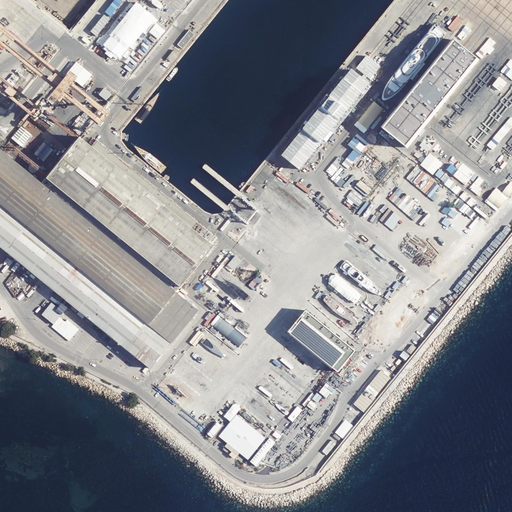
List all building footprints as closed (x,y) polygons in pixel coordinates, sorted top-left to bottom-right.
[(3,0),(38,26),(44,19),(18,0),(3,0)] [(135,4),(101,46),(121,61),(155,19),(135,4)] [(24,36),(30,29),(10,11),(4,18),(24,36)] [(183,48),(195,33),(191,29),(178,44),(183,48)] [(454,39),(383,127),(406,146),(478,58),(454,39)] [(173,61),(180,53),(174,49),(168,57),(173,61)] [(66,74),(81,86),(91,75),(76,62),(66,74)] [(499,78),(493,84),(500,90),(505,83),(499,78)] [(511,80),(460,149),(473,159),(511,107),(511,80)] [(98,95),(105,100),(111,94),(103,88),(98,95)] [(370,125),(387,105),(378,96),(360,116),(370,125)] [(32,150),(40,141),(31,133),(23,142),(32,150)] [(55,191),(9,154),(15,146),(9,141),(3,149),(0,146),(0,145),(4,140),(0,136),(0,246),(12,257),(150,369),(199,308),(178,291),(55,191)] [(91,146),(80,137),(46,178),(181,287),(217,237),(97,139),(91,146)] [(427,156),(430,153),(437,144),(434,143),(432,146),(429,143),(427,145),(423,141),(420,146),(427,152),(425,154),(427,156)] [(443,164),(430,153),(427,156),(420,165),(433,175),(443,164)] [(349,158),(341,166),(352,176),(359,167),(349,158)] [(407,166),(399,160),(394,165),(402,172),(407,166)] [(456,170),(471,178),(474,173),(459,165),(456,170)] [(331,175),(327,179),(338,190),(342,185),(331,175)] [(466,202),(471,196),(446,176),(441,182),(447,187),(429,208),(435,213),(452,191),(466,202)] [(434,177),(432,179),(442,188),(444,186),(434,177)] [(423,184),(416,178),(411,184),(419,190),(423,184)] [(308,206),(276,179),(270,185),(303,212),(308,206)] [(304,222),(262,189),(253,200),(295,233),(304,222)] [(388,207),(382,202),(377,208),(383,213),(388,207)] [(380,225),(386,218),(374,206),(367,213),(374,220),(371,223),(376,227),(379,224),(380,225)] [(430,219),(458,243),(463,237),(446,223),(445,224),(434,214),(430,219)] [(390,220),(381,230),(396,244),(405,234),(390,220)] [(240,230),(236,236),(240,239),(238,243),(248,249),(249,247),(273,263),(278,255),(240,230)] [(342,246),(394,287),(403,277),(351,236),(342,246)] [(408,236),(397,246),(406,255),(416,245),(408,236)] [(447,270),(418,244),(408,255),(437,281),(447,270)] [(248,306),(253,299),(224,274),(218,281),(248,306)] [(423,298),(427,293),(406,275),(396,287),(419,307),(425,300),(423,298)] [(204,284),(204,285),(213,297),(231,310),(235,307),(229,300),(229,299),(217,283),(211,279),(204,284)] [(332,288),(367,313),(373,305),(337,280),(332,288)] [(357,328),(362,322),(325,292),(320,298),(357,328)] [(66,307),(61,303),(57,307),(50,303),(42,314),(43,316),(47,319),(53,325),(66,307)] [(397,313),(388,305),(375,320),(372,317),(369,322),(383,335),(386,332),(393,337),(407,318),(399,312),(397,313)] [(287,334),(337,373),(357,350),(305,309),(287,334)] [(205,328),(213,335),(222,324),(211,315),(207,320),(210,322),(205,328)] [(238,338),(242,332),(232,324),(227,329),(238,338)] [(220,328),(213,338),(234,354),(241,344),(220,328)] [(201,336),(198,341),(220,355),(223,351),(201,336)] [(314,368),(318,369),(322,364),(305,354),(311,355),(310,354),(299,351),(299,348),(293,347),(294,345),(288,341),(284,340),(283,344),(287,346),(286,347),(283,352),(287,353),(289,355),(290,351),(294,352),(293,355),(314,368)] [(411,355),(416,348),(413,345),(407,352),(411,355)] [(183,355),(213,377),(220,367),(190,346),(183,355)] [(275,359),(269,366),(298,390),(303,384),(275,359)] [(370,384),(379,392),(392,376),(383,369),(370,384)] [(173,398),(181,405),(186,399),(191,404),(196,400),(169,376),(162,383),(176,395),(173,398)] [(331,392),(324,386),(319,392),(326,398),(331,392)] [(355,403),(364,410),(376,395),(367,388),(355,403)] [(343,438),(353,427),(345,420),(336,432),(343,438)] [(221,434),(249,457),(258,448),(229,424),(221,434)]
